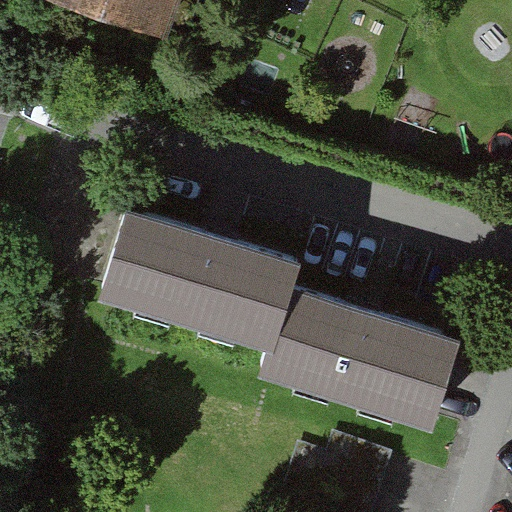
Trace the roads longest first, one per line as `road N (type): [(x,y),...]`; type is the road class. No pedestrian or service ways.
road 1 (residential): [(0,89),(511,254)]
road 2 (residential): [(511,391),(476,511)]
